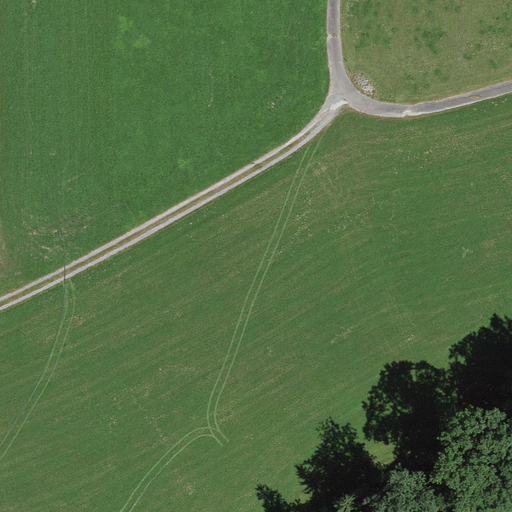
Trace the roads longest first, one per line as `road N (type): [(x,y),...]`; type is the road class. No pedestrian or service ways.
road 1 (track): [(345,89),(314,131),(290,147),(0,304)]
road 2 (track): [(334,0),(338,78),(351,96),(380,111),(511,84)]
